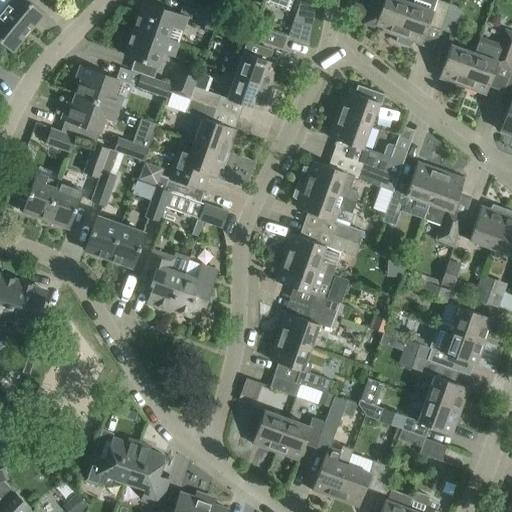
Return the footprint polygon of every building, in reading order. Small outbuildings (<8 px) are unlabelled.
[(25,0),(10,0),(0,12),(0,41),(12,52),(43,15),(25,0)] [(265,0),(264,2),(288,11),(292,0),(265,0)] [(310,27),(313,2),(307,0),(299,0),(292,21),(310,27)] [(374,28),(375,25),(382,27),(382,31),(397,36),(409,2),(402,0),(370,0),(362,23),(374,28)] [(409,0),(409,2),(397,36),(395,42),(408,46),(412,42),(413,38),(420,41),(419,44),(420,44),(427,26),(439,30),(448,3),(441,0),(409,0)] [(182,30),(187,17),(143,2),(134,29),(166,40),(170,26),(182,30)] [(448,3),(439,30),(452,34),(462,7),(448,3)] [(193,22),(214,29),(220,13),(199,5),(193,22)] [(232,36),(234,33),(259,42),(264,28),(220,13),(214,29),(232,36)] [(166,40),(134,29),(124,55),(156,66),(161,52),(173,56),(177,44),(166,40)] [(511,66),(511,65),(511,33),(509,32),(504,46),(499,62),(511,66)] [(485,95),(497,61),(499,62),(504,46),(479,37),(474,53),(462,86),(476,92),(478,89),(485,91),(484,94),(485,95)] [(246,42),(235,75),(268,87),(274,73),(271,71),(275,59),(274,59),(273,63),(268,61),(271,50),(246,42)] [(447,81),(462,86),(474,53),(450,44),(438,78),(440,79),(441,76),(447,78),(447,81)] [(81,78),(75,94),(118,110),(122,98),(113,94),(118,80),(80,66),(76,76),(81,78)] [(176,71),(171,84),(168,92),(189,99),(194,87),(197,79),(176,71)] [(166,98),(168,92),(171,84),(141,73),(135,87),(166,98)] [(260,102),(263,103),(268,103),(273,89),(268,87),(235,75),(226,99),(260,111),(261,109),(258,108),(260,102)] [(342,99),(336,113),(370,125),(372,121),(378,105),(380,105),(384,95),(357,85),(355,90),(349,88),(345,99),(342,99)] [(216,109),(220,97),(194,87),(189,99),(216,109)] [(67,102),(61,119),(99,132),(104,117),(114,121),(118,110),(75,94),(71,104),(67,102)] [(511,97),(500,131),(511,135),(511,97)] [(216,109),(189,99),(184,113),(201,119),(194,140),(227,153),(232,138),(230,136),(232,130),(235,131),(236,129),(211,121),(216,109)] [(329,135),(328,137),(337,140),(362,149),(363,147),(370,125),(336,113),(331,128),(334,130),(332,136),(329,135)] [(117,137),(113,150),(123,154),(143,161),(157,124),(141,118),(132,142),(117,137)] [(52,129),(46,144),(69,152),(75,137),(52,129)] [(215,179),(219,167),(222,167),(227,153),(194,140),(182,136),(169,172),(206,185),(209,176),(215,179)] [(83,172),(99,178),(109,149),(93,143),(83,172)] [(390,157),(385,171),(398,176),(399,172),(405,156),(407,149),(394,145),(393,148),(391,155),(390,157)] [(123,154),(113,150),(109,149),(99,178),(90,201),(106,206),(117,176),(115,176),(123,154)] [(366,150),(361,163),(385,171),(390,157),(384,155),(366,149),(366,150)] [(303,166),(298,182),(303,184),(355,202),(358,195),(355,190),(351,189),(350,186),(353,177),(354,176),(330,167),(328,166),(311,160),(311,162),(314,163),(312,169),(309,167),(303,166)] [(418,162),(417,162),(403,199),(391,195),(382,221),(394,226),(401,206),(410,209),(414,198),(428,203),(440,170),(426,165),(424,167),(417,165),(418,162)] [(356,177),(356,178),(380,186),(393,191),(398,176),(385,171),(361,163),(356,177)] [(440,170),(428,203),(423,218),(445,227),(440,242),(453,247),(463,220),(450,216),(464,178),(462,178),(461,181),(455,179),(455,175),(440,170)] [(45,220),(59,182),(36,174),(32,184),(29,183),(30,181),(22,178),(15,196),(24,199),(23,203),(20,202),(17,210),(45,220)] [(164,190),(170,192),(190,199),(195,185),(169,176),(164,190)] [(59,182),(45,220),(68,229),(82,190),(59,182)] [(298,182),(293,197),(300,201),(298,207),(295,206),(294,207),(307,212),(313,214),(336,222),(340,210),(349,214),(352,212),(355,202),(303,184),(298,182)] [(159,223),(165,207),(170,192),(164,190),(155,187),(144,218),(159,223)] [(170,192),(165,207),(198,218),(203,204),(190,199),(170,192)] [(203,204),(198,218),(198,219),(221,227),(227,212),(203,204)] [(468,240),(491,248),(505,209),(492,204),(489,209),(480,206),(468,240)] [(491,248),(511,255),(511,211),(505,209),(491,248)] [(120,225),(97,216),(84,250),(108,259),(120,225)] [(337,222),(333,234),(359,244),(363,232),(337,222)] [(120,225),(108,259),(132,267),(144,233),(120,225)] [(288,243),(283,257),(332,275),(336,265),(329,262),(333,249),(354,256),(359,244),(333,234),(328,247),(291,234),(290,236),(293,237),(291,243),(288,243)] [(170,311),(171,309),(183,275),(169,270),(173,257),(150,248),(139,278),(151,282),(150,283),(153,284),(146,303),(170,311)] [(328,285),(332,275),(283,257),(277,272),(280,274),(278,280),(275,279),(274,281),(312,294),(307,306),(333,315),(338,302),(317,295),(321,282),(328,285)] [(460,265),(448,261),(440,284),(451,288),(460,265)] [(216,270),(200,264),(195,279),(183,275),(171,309),(195,317),(200,303),(204,305),(216,270)] [(0,328),(1,329),(18,282),(0,275),(0,328)] [(45,291),(18,282),(1,329),(14,334),(18,321),(33,326),(45,291)] [(447,303),(452,291),(427,283),(423,294),(447,303)] [(477,287),(473,299),(497,307),(501,296),(477,287)] [(282,321),(276,336),(310,348),(318,325),(329,328),(333,315),(307,306),(303,318),(285,312),(284,314),(287,315),(285,321),(282,321)] [(459,306),(450,330),(484,342),(493,319),(459,306)] [(484,342),(450,330),(438,325),(430,348),(427,356),(444,362),(446,354),(476,365),(484,342)] [(273,375),(299,384),(321,392),(328,393),(332,381),(308,373),(311,364),(305,362),(310,348),(276,336),(271,350),(274,352),(272,358),(269,357),(268,359),(278,362),(273,375)] [(25,339),(15,367),(29,372),(39,344),(25,339)] [(407,340),(403,352),(426,360),(427,356),(430,348),(407,340)] [(426,360),(403,352),(398,363),(422,371),(426,360)] [(299,384),(273,375),(269,388),(295,397),(299,384)] [(459,411),(468,388),(434,376),(425,399),(459,411)] [(375,406),(383,384),(367,378),(357,404),(365,416),(377,420),(382,408),(375,406)] [(323,422),(313,448),(327,453),(345,400),(333,396),(324,422),(323,422)] [(451,434),(459,411),(425,399),(417,422),(451,434)] [(2,403),(0,404),(0,421),(18,442),(31,436),(12,414),(2,403)] [(275,452),(287,418),(252,406),(244,428),(255,432),(251,443),(253,444),(254,441),(260,443),(260,447),(275,452)] [(413,419),(382,408),(377,420),(414,434),(417,426),(412,424),(413,419)] [(287,418),(275,452),(289,457),(291,454),(298,457),(297,460),(298,460),(304,445),(313,448),(323,422),(311,418),(308,426),(287,418)] [(104,457),(93,453),(83,481),(103,487),(107,476),(125,482),(139,442),(128,438),(127,442),(112,437),(104,457)] [(432,441),(424,438),(419,453),(427,456),(432,441)] [(432,441),(427,456),(441,461),(446,446),(432,441)] [(140,500),(159,507),(168,479),(157,475),(164,455),(149,450),(150,446),(139,442),(125,482),(144,489),(140,500)] [(336,461),(323,456),(311,490),(313,491),(314,488),(321,490),(320,493),(334,498),(346,465),(352,450),(341,446),(336,461)] [(364,489),(374,493),(385,465),(372,460),(368,472),(346,465),(334,498),(349,504),(350,501),(357,503),(356,506),(357,507),(364,489)] [(374,493),(389,498),(388,500),(385,499),(379,511),(406,511),(411,498),(391,491),(399,470),(385,465),(374,493)] [(440,511),(436,510),(438,503),(428,499),(429,496),(414,491),(411,498),(406,511),(440,511)] [(25,511),(30,508),(14,492),(0,506),(0,511),(25,511)] [(199,511),(205,496),(204,496),(202,501),(178,492),(172,511),(159,507),(157,511),(199,511)] [(206,497),(205,496),(199,511),(227,511),(228,510),(204,501),(206,497)]
